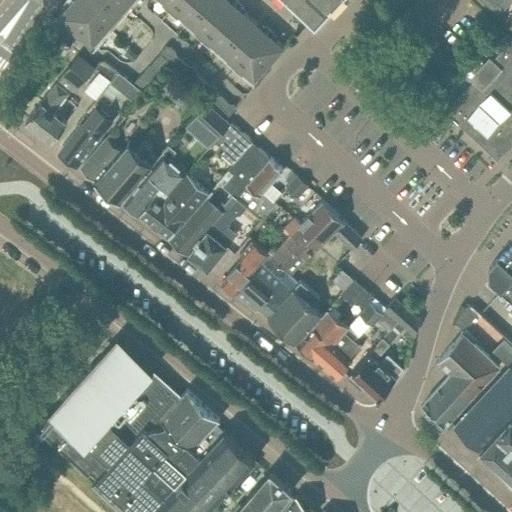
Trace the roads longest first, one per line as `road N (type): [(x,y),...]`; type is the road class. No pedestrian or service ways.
road 1 (residential): [(388,428),(346,407),(0,138)]
road 2 (residential): [(0,225),(220,395),(335,499)]
road 3 (residential): [(312,53),(287,71),(274,95),(284,112),(451,264)]
road 4 (residential): [(488,212),(312,53)]
road 5 (residential): [(443,286),(408,395),(388,428)]
road 6 (residential): [(497,511),(422,446),(388,428)]
